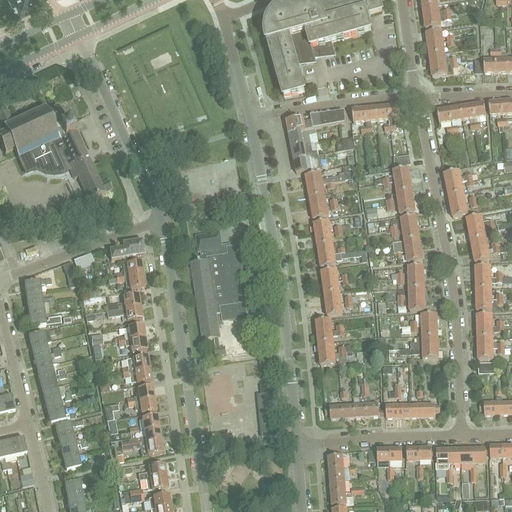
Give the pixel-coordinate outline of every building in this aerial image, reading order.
[(13,3),(16,10),(18,14),(26,10),(25,9),(33,5),(30,0),(9,0),(11,4),(13,3)] [(309,7),(303,5),(293,5),(288,6),(283,8),(278,12),(274,15),(271,19),(267,28),(269,28),(268,34),(266,34),(267,45),(269,44),(270,51),(273,50),(275,57),(272,57),(276,69),(278,69),(280,75),(277,76),(284,99),(305,93),(297,67),(314,58),(314,59),(334,51),(332,43),(371,32),(367,16),(382,12),(378,0),(346,0),(321,7),(322,11),(318,12),(309,7)] [(421,0),(423,10),(438,7),(436,0),(421,0)] [(439,13),(438,7),(423,10),(424,21),(455,16),(456,16),(455,11),(439,13)] [(424,21),(426,32),(441,30),(440,24),(456,21),(455,16),(424,21)] [(427,35),(429,47),(443,45),(447,44),(454,43),(454,37),(442,39),(442,33),(427,35)] [(445,56),(443,45),(429,47),(430,58),(445,56)] [(485,76),(497,75),(496,62),(496,58),(496,51),(490,51),(490,63),(485,63),(485,76)] [(432,69),(446,67),(453,66),(458,65),(461,65),(460,60),(446,62),(445,56),(430,58),(432,69)] [(497,75),(509,75),(509,62),(496,62),(497,75)] [(458,65),(453,66),(446,67),(432,69),(433,79),(454,76),(453,71),(458,70),(458,67),(458,65)] [(511,103),(501,104),(503,117),(511,115),(511,103)] [(501,104),(490,105),(491,118),(503,117),(501,104)] [(57,109),(48,113),(46,109),(13,124),(11,122),(5,107),(5,106),(3,107),(4,107),(0,108),(0,122),(3,129),(4,128),(6,133),(0,135),(0,143),(5,155),(6,155),(6,154),(14,151),(25,174),(28,173),(30,172),(32,171),(34,171),(36,171),(38,171),(40,171),(42,172),(44,173),(46,174),(48,175),(52,176),(55,176),(57,176),(59,175),(61,175),(63,174),(66,173),(69,171),(61,154),(66,152),(82,145),(77,134),(77,133),(77,132),(74,133),(74,132),(71,125),(71,124),(70,124),(66,126),(57,108),(56,109),(57,109)] [(486,118),(484,106),(473,107),(475,120),(480,119),(486,118)] [(473,107),(461,109),(463,122),(469,121),(475,120),(473,107)] [(389,125),(390,133),(396,132),(394,121),(401,120),(401,117),(400,115),(400,112),(400,108),(396,108),(387,109),(389,121),(389,125)] [(376,110),(377,123),(389,121),(387,109),(376,110)] [(449,111),(451,124),(463,122),(461,109),(449,111)] [(376,110),(364,112),(365,124),(366,128),(366,136),(372,135),(372,123),(377,123),(376,110)] [(446,125),(451,124),(449,111),(437,113),(439,126),(446,125)] [(354,125),(365,124),(364,112),(352,113),(354,125)] [(345,118),(344,114),(311,119),(313,132),(317,131),(346,126),(345,118)] [(289,136),(289,137),(313,132),(311,119),(286,123),(286,124),(287,124),(288,128),(289,129),(289,131),(288,131),(289,136)] [(313,132),(289,137),(291,150),(311,146),(312,146),(311,137),(318,135),(317,131),(313,132)] [(157,147),(154,140),(147,143),(151,150),(157,147)] [(344,153),(350,152),(348,141),(342,142),(343,144),(336,145),(338,154),(344,153)] [(78,179),(89,203),(106,195),(105,194),(112,191),(112,192),(113,191),(112,190),(109,183),(108,182),(101,186),(82,145),(66,152),(61,154),(69,171),(73,181),(78,179)] [(311,146),(291,150),(294,163),(319,158),(317,152),(312,153),(311,146)] [(319,158),(294,163),(296,176),(312,173),(312,171),(321,169),(320,167),(327,166),(326,157),(319,158)] [(410,158),(394,160),(395,170),(411,167),(410,158)] [(511,163),(503,165),(505,174),(511,173),(511,163)] [(306,178),(308,189),(323,187),(327,186),(335,185),(346,183),(345,182),(356,180),(354,167),(349,168),(343,169),(344,175),(339,176),(339,178),(322,181),(321,176),(314,177),(306,178)] [(384,186),(391,185),(396,184),(410,182),(408,171),(394,173),(395,178),(389,179),(389,180),(383,181),(384,186)] [(459,173),(445,176),(447,187),(461,184),(466,183),(473,182),(478,181),(477,176),(460,179),(459,173)] [(412,193),(410,182),(396,184),(397,195),(412,193)] [(447,187),(449,198),(464,195),(462,190),(461,184),(447,187)] [(308,189),(310,200),(325,198),(323,187),(308,189)] [(174,199),(175,199),(182,197),(180,189),(172,191),(174,199)] [(412,193),(397,195),(399,206),(414,203),(412,193)] [(464,195),(449,198),(451,209),(466,206),(464,195)] [(310,200),(312,211),(327,209),(325,198),(310,200)] [(415,215),(414,203),(399,206),(401,217),(415,215)] [(45,232),(98,212),(96,207),(95,206),(96,208),(44,227),(43,227),(45,232)] [(468,217),(466,206),(451,209),(453,220),(468,217)] [(14,234),(30,228),(27,219),(21,222),(15,208),(8,211),(13,225),(11,226),(14,234)] [(329,220),(327,209),(312,211),(314,222),(329,220)] [(399,233),(403,232),(418,230),(416,219),(401,221),(391,223),(392,229),(390,229),(391,234),(399,233)] [(467,221),(469,233),(484,230),(495,227),(494,222),(483,225),(482,219),(467,221)] [(314,226),(316,237),(331,235),(329,224),(314,226)] [(495,227),(484,230),(469,233),(471,244),(486,241),(485,235),(496,233),(495,227)] [(420,241),(418,230),(403,232),(405,243),(420,241)] [(196,238),(198,253),(198,254),(200,253),(202,263),(201,264),(201,263),(198,263),(199,264),(192,265),(193,273),(192,273),(193,280),(194,280),(197,296),(196,296),(197,302),(198,302),(200,318),(201,325),(204,341),(214,340),(216,350),(215,350),(216,358),(226,356),(225,348),(221,349),(219,339),(220,339),(218,327),(223,326),(223,324),(249,320),(246,305),(244,305),(240,277),(248,275),(243,246),(227,248),(227,247),(222,248),(220,235),(221,235),(221,234),(220,234),(216,235),(216,234),(215,235),(212,236),(212,235),(211,235),(212,236),(208,236),(208,237),(204,237),(204,236),(204,237),(196,238)] [(318,248),(333,246),(331,235),(316,237),(318,248)] [(421,252),(420,241),(405,243),(393,245),(395,256),(402,255),(407,254),(421,252)] [(488,252),(486,241),(471,244),(474,255),(488,252)] [(142,242),(123,245),(123,250),(117,251),(118,261),(139,258),(145,257),(142,242)] [(335,257),(333,246),(318,248),(319,259),(335,257)] [(488,252),(474,255),(476,266),(490,263),(489,256),(506,253),(505,248),(499,249),(492,251),(488,252)] [(118,261),(117,251),(109,252),(111,262),(118,261)] [(349,255),(338,256),(335,257),(319,259),(321,270),(336,268),(336,264),(342,263),(342,261),(362,258),(362,265),(367,264),(366,252),(349,255)] [(407,254),(408,265),(423,263),(421,252),(407,254)] [(91,256),(85,258),(89,269),(94,267),(95,267),(91,256)] [(84,271),(89,269),(85,258),(80,260),(84,271)] [(84,271),(80,260),(74,262),(77,270),(78,273),(84,271)] [(142,264),(136,265),(127,266),(129,278),(143,276),(142,264)] [(409,269),(409,281),(424,280),(424,269),(409,269)] [(491,280),(491,269),(476,269),(476,281),(491,280)] [(337,278),(337,272),(322,274),(323,285),(338,283),(337,278)] [(75,280),(73,274),(67,275),(68,282),(69,289),(76,288),(75,280)] [(145,289),(143,276),(129,278),(131,291),(145,289)] [(424,291),(424,280),(409,281),(410,291),(424,291)] [(491,280),(476,281),(477,291),(491,291),(491,285),(503,285),(503,280),(495,280),(491,280)] [(27,296),(41,294),(40,288),(51,286),(51,281),(40,283),(39,283),(25,285),(27,296)] [(323,285),(325,296),(340,294),(338,283),(323,285)] [(410,291),(410,303),(425,302),(424,291),(410,291)] [(477,291),(477,303),(492,302),(492,296),(491,291),(477,291)] [(42,301),(41,294),(27,296),(28,308),(43,306),(49,305),(54,304),(54,300),(42,301)] [(341,305),(340,294),(325,296),(326,307),(341,305)] [(107,309),(108,314),(141,308),(139,296),(124,298),(125,306),(107,309)] [(103,298),(101,299),(95,300),(89,300),(83,301),(84,307),(96,305),(103,304),(103,298)] [(425,313),(425,302),(410,303),(405,303),(398,303),(398,309),(410,308),(410,313),(425,313)] [(492,313),(492,302),(477,303),(477,314),(492,313)] [(386,304),(378,305),(379,316),(386,316),(386,304)] [(343,317),(341,305),(326,307),(328,319),(343,317)] [(43,306),(28,308),(30,319),(45,317),(43,306)] [(141,308),(108,314),(107,314),(108,320),(127,317),(128,323),(143,321),(141,308)] [(46,327),(45,317),(30,319),(32,329),(46,327)] [(437,317),(422,317),(423,329),(437,328),(437,317)] [(492,317),(477,318),(478,329),(493,328),(492,317)] [(316,324),(318,336),(332,334),(331,322),(316,324)] [(118,344),(126,342),(146,339),(144,327),(129,329),(130,337),(112,339),(113,344),(118,344)] [(438,339),(437,328),(423,329),(423,340),(438,339)] [(497,328),(493,328),(478,329),(478,340),(493,339),(493,335),(504,334),(504,328),(497,328)] [(29,338),(32,349),(46,345),(52,344),(51,337),(61,335),(60,330),(29,338)] [(337,333),(332,334),(318,336),(319,346),(334,345),(333,339),(344,337),(344,333),(337,333)] [(102,336),(91,338),(92,348),(103,346),(102,336)] [(146,339),(126,342),(118,344),(119,349),(125,348),(125,349),(132,348),(132,354),(148,352),(146,339)] [(411,352),(424,351),(438,351),(438,339),(423,340),(417,340),(417,345),(410,345),(411,352)] [(493,346),(493,339),(478,340),(478,351),(493,351),(497,351),(505,351),(505,345),(493,346)] [(49,356),(46,345),(32,349),(34,360),(49,356)] [(334,350),(334,345),(319,346),(320,357),(335,356),(346,354),(346,349),(334,350)] [(438,351),(424,351),(411,352),(400,352),(400,358),(424,357),(424,362),(412,363),(412,367),(438,366),(438,362),(439,362),(438,351)] [(493,351),(478,351),(478,362),(493,362),(493,351)] [(379,353),(379,366),(396,366),(396,361),(393,361),(392,359),(390,359),(390,352),(386,352),(379,352),(379,353)] [(379,353),(375,353),(364,354),(364,367),(379,366),(379,353)] [(49,356),(34,360),(37,371),(52,367),(50,361),(55,359),(53,354),(49,356)] [(335,356),(320,357),(321,368),(336,367),(347,365),(346,359),(353,358),(353,354),(346,354),(335,356)] [(149,358),(134,361),(127,361),(128,370),(122,371),(122,375),(151,371),(149,358)] [(260,363),(262,372),(273,371),(271,361),(260,363)] [(479,366),(479,369),(479,376),(495,376),(495,365),(479,366)] [(58,372),(56,366),(52,367),(37,371),(40,382),(66,375),(65,371),(58,372)] [(151,371),(122,375),(123,380),(130,379),(132,386),(152,383),(151,371)] [(67,379),(66,375),(40,382),(43,393),(57,389),(55,382),(67,379)] [(362,387),(362,393),(368,393),(368,386),(365,386),(365,382),(365,381),(359,381),(360,387),(362,387)] [(108,384),(100,386),(101,394),(109,392),(108,384)] [(278,437),(273,387),(262,388),(262,396),(259,396),(262,439),(278,437)] [(123,406),(127,405),(155,401),(153,388),(138,391),(139,399),(119,402),(120,406),(123,406)] [(58,396),(57,389),(43,393),(45,404),(59,400),(64,399),(71,397),(70,393),(58,396)] [(366,399),(367,419),(379,418),(378,404),(371,404),(370,400),(368,399),(368,393),(362,393),(362,400),(366,399)] [(354,405),(355,408),(355,420),(367,419),(366,399),(362,400),(360,400),(360,405),(354,405)] [(496,399),(497,404),(497,418),(509,418),(509,406),(503,406),(503,399),(496,399)] [(45,404),(48,415),(62,411),(59,400),(45,404)] [(157,414),(155,401),(127,405),(123,406),(123,409),(127,408),(128,410),(135,409),(135,412),(141,412),(142,416),(157,414)] [(480,406),(480,413),(485,413),(485,419),(497,418),(497,404),(491,404),(491,406),(480,406)] [(331,422),(343,421),(342,406),(337,407),(337,410),(325,411),(326,417),(331,417),(331,422)] [(348,406),(342,406),(343,421),(355,420),(355,408),(348,409),(348,406)] [(387,421),(399,421),(398,406),(393,406),(393,409),(386,409),(387,421)] [(404,406),(398,406),(399,421),(411,421),(411,409),(404,409),(404,406)] [(417,409),(411,409),(411,421),(423,420),(423,406),(417,406),(417,409)] [(423,406),(423,420),(435,420),(435,414),(440,414),(440,408),(428,408),(428,406),(423,406)] [(111,407),(104,409),(106,423),(113,421),(114,421),(111,407)] [(65,422),(62,411),(48,415),(51,426),(65,422)] [(144,432),(160,430),(158,418),(142,420),(144,432)] [(56,428),(58,439),(73,436),(71,429),(83,426),(82,422),(56,428)] [(115,422),(107,424),(110,437),(113,437),(118,436),(115,422)] [(162,443),(160,430),(144,432),(145,440),(121,443),(122,449),(141,446),(146,445),(162,443)] [(73,436),(58,439),(61,450),(75,447),(74,443),(73,436)] [(61,450),(64,461),(78,458),(76,451),(92,447),(91,443),(87,444),(80,446),(75,447),(61,450)] [(162,443),(146,445),(148,457),(164,455),(162,443)] [(503,461),(503,446),(498,446),(498,449),(490,449),(491,461),(503,461)] [(508,446),(503,446),(503,461),(511,460),(511,448),(508,448),(508,446)] [(407,463),(420,463),(419,448),(414,448),(414,451),(407,451),(407,463)] [(424,448),(419,448),(420,463),(432,463),(432,451),(424,451),(424,448)] [(390,470),(390,464),(390,449),(385,449),(385,452),(378,452),(378,464),(384,464),(384,470),(387,470),(390,470)] [(390,464),(402,464),(402,451),(395,452),(395,449),(390,449),(390,464)] [(12,451),(0,453),(0,465),(14,461),(12,451)] [(486,466),(485,451),(473,452),(473,466),(486,466)] [(449,466),(449,452),(436,453),(437,467),(449,466)] [(461,452),(449,452),(449,466),(461,466),(461,452)] [(473,452),(461,452),(461,466),(473,466),(473,452)] [(344,470),(342,455),(334,455),(334,459),(329,459),(330,471),(344,470)] [(80,465),(78,458),(64,461),(67,472),(81,469),(86,468),(93,466),(92,462),(85,463),(80,465)] [(14,461),(0,465),(0,475),(17,471),(14,461)] [(139,483),(146,482),(167,478),(166,472),(167,471),(166,467),(165,467),(165,466),(149,469),(150,475),(146,475),(138,477),(139,483)] [(132,473),(131,468),(116,472),(117,476),(132,473)] [(330,471),(331,483),(345,482),(344,470),(330,471)] [(17,471),(0,475),(0,481),(1,486),(19,481),(17,471)] [(168,484),(167,478),(146,482),(148,492),(152,492),(152,493),(169,490),(169,489),(170,489),(169,484),(168,484)] [(19,481),(1,486),(4,496),(22,491),(19,481)] [(345,482),(331,483),(331,495),(345,494),(345,482)] [(67,498),(82,496),(79,483),(65,486),(67,498)] [(22,491),(4,496),(6,506),(24,501),(22,491)] [(124,500),(143,497),(143,492),(123,495),(124,500)] [(346,506),(345,494),(331,495),(332,507),(346,506)] [(84,508),(82,496),(67,498),(69,511),(84,508)] [(155,511),(172,508),(171,502),(172,502),(171,497),(170,498),(170,496),(153,499),(154,500),(149,501),(151,511),(155,511)] [(124,500),(120,501),(121,505),(125,505),(125,506),(144,503),(143,497),(124,500)] [(24,501),(6,506),(7,511),(22,511),(27,511),(24,501)]
